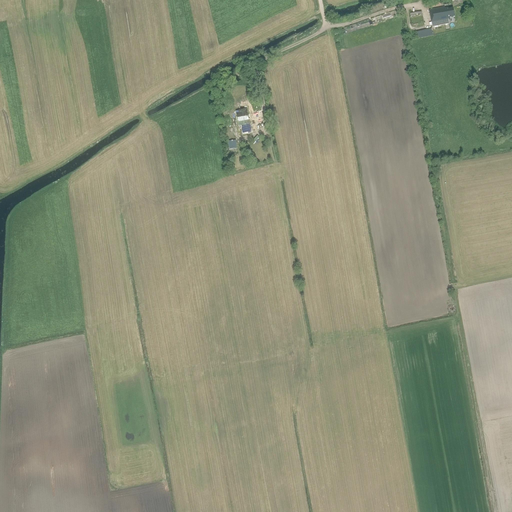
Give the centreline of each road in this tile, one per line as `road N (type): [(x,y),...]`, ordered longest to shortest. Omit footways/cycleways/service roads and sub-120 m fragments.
road 1 (track): [(319,0),(329,25),(399,4),(406,9),(495,511)]
road 2 (track): [(323,21),(257,62),(255,71),(307,343)]
